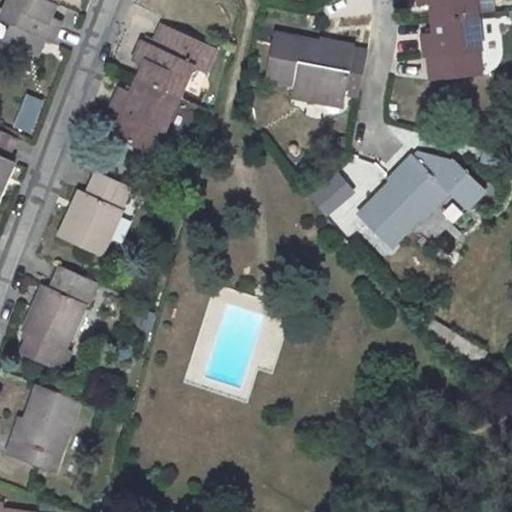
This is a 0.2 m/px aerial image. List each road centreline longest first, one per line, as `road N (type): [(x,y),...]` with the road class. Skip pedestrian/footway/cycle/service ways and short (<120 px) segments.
road 1 (residential): [(106,0),(0,301)]
road 2 (residential): [(384,0),(368,132)]
